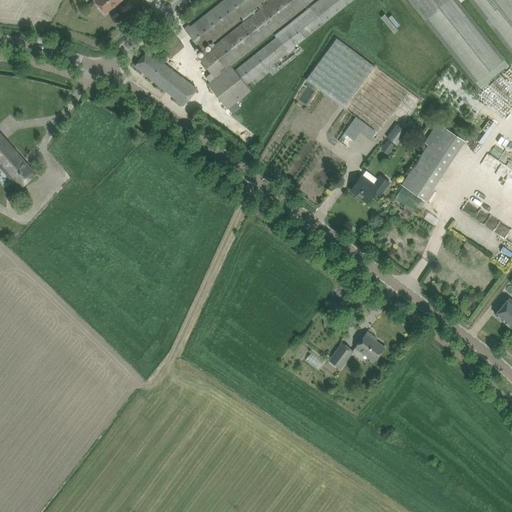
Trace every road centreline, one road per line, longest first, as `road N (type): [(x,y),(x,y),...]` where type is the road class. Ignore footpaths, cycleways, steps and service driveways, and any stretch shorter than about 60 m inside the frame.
road 1 (tertiary): [(98,65),(511,375)]
road 2 (track): [(245,193),(172,351),(146,382)]
